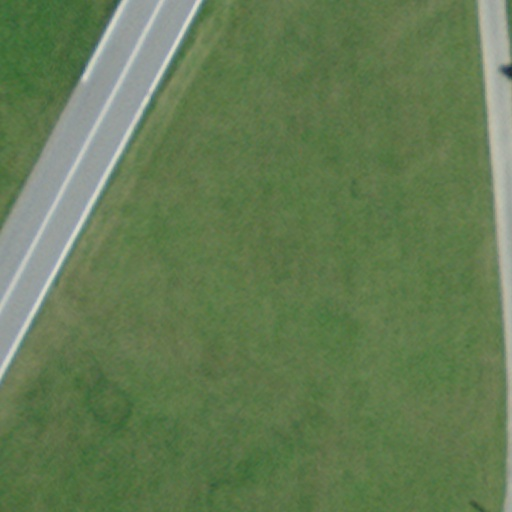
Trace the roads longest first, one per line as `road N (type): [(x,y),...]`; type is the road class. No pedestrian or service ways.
road 1 (track): [(487,0),(511,287),(511,511)]
road 2 (primary): [(156,0),(0,295)]
